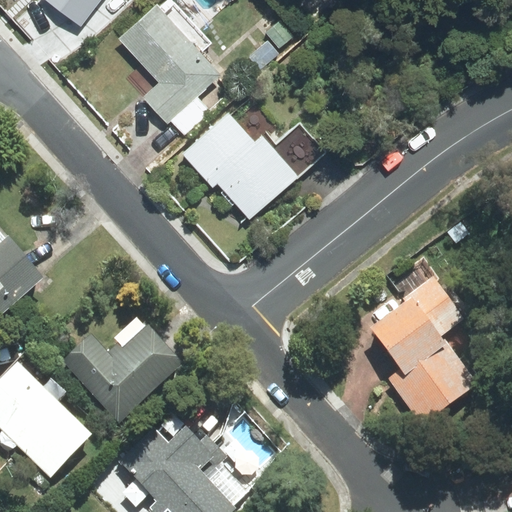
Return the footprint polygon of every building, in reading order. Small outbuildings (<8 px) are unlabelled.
[(55,0),(97,33),(124,0),(55,0)] [(216,78),(155,11),(124,39),(164,84),(148,99),(168,121),(216,78)] [(276,53),(268,44),(251,60),(260,69),(276,53)] [(228,115),(185,154),(211,184),(216,179),(248,214),(293,175),(261,139),(255,145),(228,115)] [(0,309),(33,282),(4,247),(0,249),(0,309)] [(458,323),(430,286),(370,332),(402,374),(393,381),(423,421),(471,385),(436,339),(458,323)] [(119,421),(177,368),(146,335),(114,365),(90,338),(64,362),(119,421)] [(83,436),(16,373),(0,389),(0,428),(48,474),(83,436)] [(148,440),(122,464),(166,511),(230,511),(195,474),(206,463),(182,438),(163,456),(148,440)]
